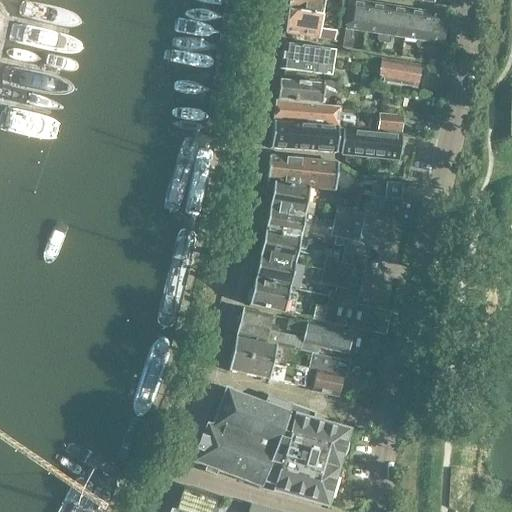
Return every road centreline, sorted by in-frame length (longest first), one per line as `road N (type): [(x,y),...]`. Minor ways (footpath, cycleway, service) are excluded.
road 1 (residential): [(383,511),(381,415),(462,84),(465,0)]
road 2 (residential): [(174,468),(239,263),(280,0)]
road 3 (residential): [(174,468),(310,511)]
